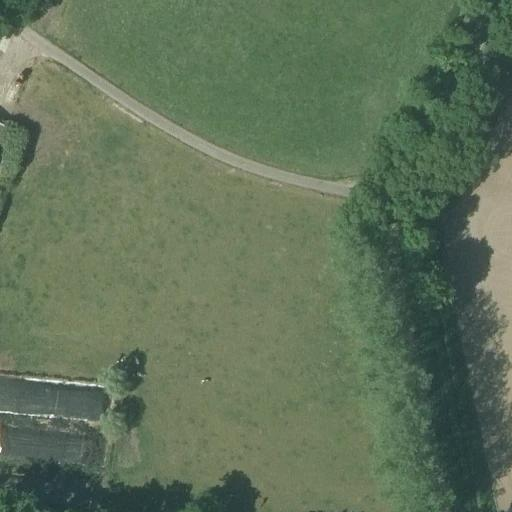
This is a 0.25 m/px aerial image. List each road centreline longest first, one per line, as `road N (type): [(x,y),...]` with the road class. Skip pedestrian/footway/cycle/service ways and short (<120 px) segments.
road 1 (unclassified): [(443,511),(394,263),(399,210),(500,0)]
road 2 (unknown): [(43,49),(236,165),(399,210)]
